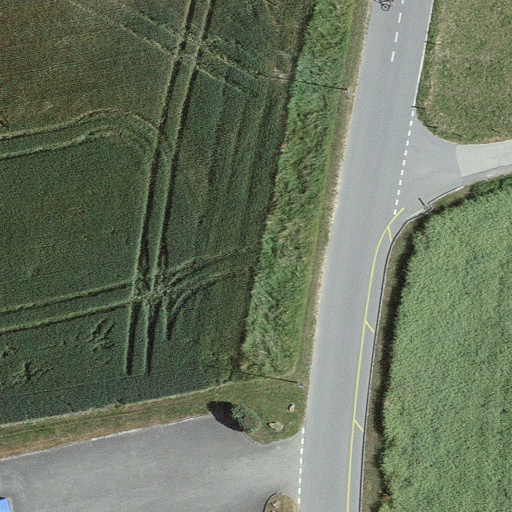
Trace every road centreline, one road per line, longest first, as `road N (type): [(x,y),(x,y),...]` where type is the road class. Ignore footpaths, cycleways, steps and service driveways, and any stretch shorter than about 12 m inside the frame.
road 1 (tertiary): [(402,0),(332,395),(330,511)]
road 2 (track): [(363,205),(511,166)]
